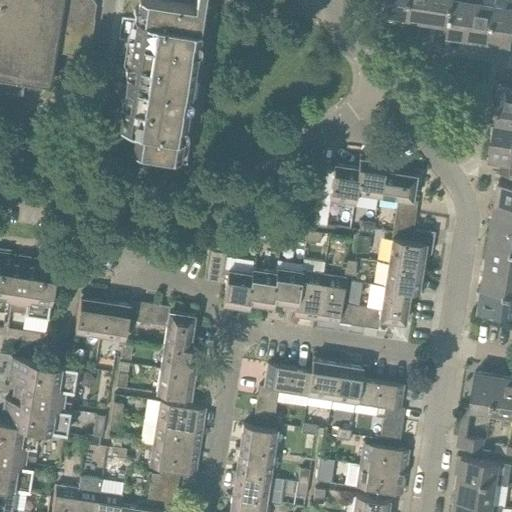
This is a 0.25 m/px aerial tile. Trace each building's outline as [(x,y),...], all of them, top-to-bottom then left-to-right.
[(80,55),(87,50),(95,3),(92,0),(0,0),(0,91),(22,95),(25,80),(50,84),(55,51),(80,55)] [(131,152),(154,156),(177,159),(202,0),(194,0),(194,6),(179,3),(158,0),(138,0),(118,127),(135,130),(131,152)] [(385,17),(407,20),(409,0),(387,0),(387,5),(385,17)] [(409,0),(407,20),(428,24),(431,0),(409,0)] [(431,0),(428,24),(448,27),(452,0),(431,0)] [(446,37),(469,40),(475,0),(465,0),(463,0),(452,0),(448,27),(446,37)] [(475,0),(469,40),(490,43),(496,0),(475,0)] [(511,46),(511,42),(511,38),(511,0),(496,0),(490,43),(511,46)] [(494,124),(511,126),(511,90),(500,88),(494,124)] [(500,174),(511,176),(511,126),(494,124),(488,161),(502,163),(500,174)] [(354,203),(356,193),(361,159),(360,158),(358,168),(335,164),(335,167),(321,165),(315,199),(329,201),(329,199),(354,203)] [(356,193),(377,196),(382,162),(361,159),(356,193)] [(377,196),(397,200),(397,199),(412,201),(416,176),(384,171),(385,162),(382,162),(377,196)] [(496,203),(511,205),(511,183),(499,182),(496,203)] [(492,225),(511,227),(511,205),(496,203),(492,225)] [(393,227),(403,228),(405,212),(395,211),(393,227)] [(405,212),(403,228),(393,227),(391,238),(387,264),(420,268),(424,244),(410,241),(412,230),(415,214),(405,212)] [(311,223),(324,225),(326,216),(313,214),(311,223)] [(359,231),(373,233),(374,223),(361,221),(359,231)] [(489,247),(511,250),(511,227),(492,225),(489,247)] [(293,238),(304,240),(306,231),(294,229),(293,238)] [(268,240),(281,243),(283,233),(269,231),(268,240)] [(304,240),(320,242),(321,233),(306,231),(304,240)] [(485,268),(511,272),(511,250),(489,247),(485,268)] [(8,304),(17,305),(24,257),(19,256),(18,262),(14,262),(15,255),(0,253),(0,311),(6,312),(8,304)] [(247,308),(247,303),(253,268),(252,268),(251,273),(228,269),(228,270),(226,270),(228,257),(210,255),(206,280),(215,282),(224,284),(221,304),(247,308)] [(27,307),(25,315),(48,319),(57,262),(34,258),(33,265),(29,264),(30,258),(24,257),(17,305),(27,307)] [(345,274),(354,276),(356,262),(347,261),(345,274)] [(383,288),(408,292),(416,293),(420,268),(387,264),(383,285),(383,288)] [(271,307),(272,302),(278,267),(276,267),(275,272),(253,268),(247,303),(271,307)] [(294,305),(300,270),(278,267),(272,302),(294,305)] [(482,289),(511,293),(511,272),(485,268),(482,289)] [(292,316),(314,320),(322,274),(302,271),(300,270),(294,305),(292,316)] [(352,305),(341,303),(345,278),(322,274),(314,320),(337,323),(348,325),(350,315),(352,305)] [(383,288),(379,309),(368,307),(366,317),(364,327),(376,329),(378,320),(403,324),(408,292),(383,288)] [(479,312),(511,317),(511,293),(482,289),(479,312)] [(75,330),(100,334),(105,300),(80,296),(75,330)] [(105,300),(100,334),(124,338),(129,304),(105,300)] [(140,311),(156,313),(158,303),(142,301),(140,311)] [(350,315),(366,317),(368,307),(352,305),(350,315)] [(163,345),(188,348),(194,314),(169,310),(163,345)] [(139,321),(154,324),(156,313),(140,311),(139,321)] [(348,325),(364,327),(366,317),(350,315),(348,325)] [(120,358),(130,359),(132,346),(123,344),(120,358)] [(159,368),(193,373),(197,350),(188,348),(163,345),(159,368)] [(14,391),(72,400),(77,368),(69,366),(11,357),(8,380),(22,383),(21,386),(14,385),(14,391)] [(69,366),(77,368),(83,369),(84,359),(71,357),(69,366)] [(306,394),(331,398),(336,363),(311,359),(309,370),(306,394)] [(278,389),(306,394),(309,370),(266,363),(263,386),(278,388),(278,389)] [(331,398),(356,401),(359,377),(361,367),(336,363),(331,398)] [(193,373),(159,368),(155,394),(189,399),(193,373)] [(457,447),(484,451),(486,439),(467,436),(471,412),(490,415),(496,375),(475,372),(469,410),(463,409),(458,440),(457,447)] [(116,386),(126,387),(128,374),(118,373),(116,386)] [(490,415),(511,418),(511,377),(496,375),(490,415)] [(356,401),(385,406),(385,405),(399,407),(402,384),(359,377),(356,401)] [(1,420),(39,430),(66,434),(72,400),(14,391),(13,397),(19,398),(18,402),(4,399),(1,420)] [(254,413),(264,415),(266,399),(256,397),(254,413)] [(264,415),(274,416),(276,400),(266,399),(264,415)] [(157,422),(201,429),(205,408),(160,400),(157,422)] [(112,416),(121,418),(123,404),(114,403),(112,416)] [(109,430),(119,431),(121,418),(112,416),(109,430)] [(381,432),(390,434),(393,418),(383,417),(381,432)] [(390,434),(399,435),(402,420),(393,418),(390,434)] [(0,454),(28,459),(29,450),(35,451),(39,430),(1,420),(0,420),(0,454)] [(153,444),(198,451),(201,429),(157,422),(153,444)] [(239,447),(274,453),(278,429),(242,423),(239,447)] [(301,433),(315,435),(316,425),(303,423),(301,433)] [(335,438),(349,440),(350,430),(337,428),(335,438)] [(85,444),(99,446),(100,437),(87,434),(85,444)] [(359,464),(404,471),(408,449),(363,442),(362,442),(359,464)] [(149,467),(194,475),(198,451),(153,444),(149,467)] [(494,453),(507,455),(508,447),(496,445),(494,453)] [(111,456),(125,458),(126,449),(113,447),(111,456)] [(235,472),(270,478),(274,453),(239,447),(235,472)] [(0,487),(15,489),(15,492),(29,494),(33,470),(26,468),(28,459),(0,454),(0,487)] [(458,478),(496,484),(499,463),(462,456),(458,478)] [(359,464),(355,486),(401,493),(404,471),(359,464)] [(316,481),(325,482),(327,468),(318,467),(316,481)] [(298,482),(307,483),(309,470),(300,468),(298,482)] [(231,495),(267,501),(270,478),(235,472),(231,495)] [(455,500),(493,506),(496,484),(458,478),(455,500)] [(296,495),(305,497),(307,483),(298,482),(296,495)] [(74,511),(78,488),(56,484),(51,511),(74,511)] [(11,511),(15,492),(15,489),(0,487),(0,511),(11,511)] [(74,511),(96,511),(100,491),(78,488),(74,511)] [(313,503),(322,504),(324,490),(315,489),(313,503)] [(119,511),(122,504),(123,495),(100,491),(96,511),(119,511)] [(351,511),(386,511),(388,500),(354,494),(351,511)] [(228,511),(264,511),(267,501),(231,495),(228,511)] [(452,511),(491,511),(493,506),(455,500),(452,511)]
